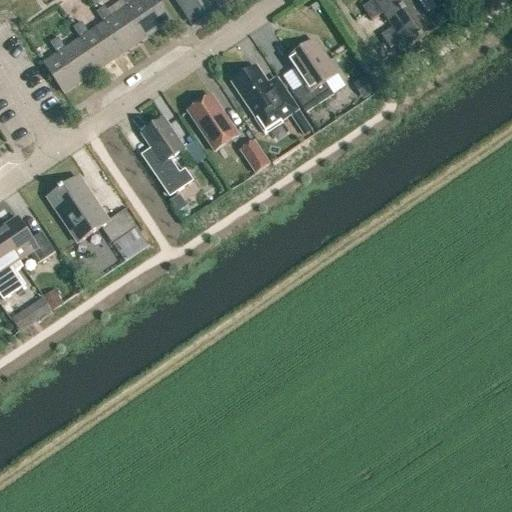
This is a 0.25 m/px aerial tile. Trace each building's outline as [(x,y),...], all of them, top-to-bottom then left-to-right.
[(123,11),(144,41),(171,23),(155,0),(139,0),(135,3),(133,0),(120,0),(127,9),(123,11)] [(212,0),(219,9),(233,0),(212,0)] [(415,0),(390,0),(379,7),(383,14),(388,21),(417,2),(415,0)] [(417,2),(388,21),(393,29),(397,36),(426,16),(417,2)] [(182,12),(189,23),(201,15),(194,4),(182,12)] [(370,4),(362,8),(367,15),(374,11),(370,4)] [(144,41),(123,11),(112,18),(105,8),(96,13),(103,24),(97,28),(117,59),(144,41)] [(374,11),(367,15),(371,22),(379,17),(374,11)] [(426,16),(397,36),(402,42),(412,57),(425,49),(420,41),(436,31),(426,16)] [(117,59),(97,28),(89,34),(82,23),(73,29),(80,40),(70,46),(91,77),(117,59)] [(388,32),(381,37),(385,43),(393,39),(388,32)] [(91,77),(70,46),(65,49),(58,39),(50,44),(57,55),(43,65),(63,95),(91,77)] [(393,39),(385,43),(390,50),(397,46),(393,39)] [(338,76),(315,42),(311,45),(308,43),(305,42),(302,44),(302,48),(302,51),(288,61),(305,85),(292,94),(306,114),(333,96),(325,84),(338,76)] [(298,112),(284,91),(277,80),(268,87),(256,68),(232,84),(256,119),(254,120),(265,136),(282,124),(281,123),(298,112)] [(368,76),(353,86),(363,102),(378,92),(368,76)] [(215,153),(238,138),(211,98),(188,113),(215,153)] [(304,137),(311,132),(303,118),(295,123),(304,137)] [(158,160),(148,166),(169,197),(190,182),(184,172),(179,175),(169,162),(184,152),(164,122),(142,136),(158,160)] [(256,175),(269,166),(254,143),(240,152),(256,175)] [(109,223),(79,179),(49,199),(79,244),(102,229),(113,246),(138,230),(125,211),(109,223)] [(180,196),(170,203),(177,213),(187,207),(180,196)] [(0,230),(0,234),(18,262),(29,254),(37,266),(55,254),(41,234),(32,240),(17,219),(0,230)] [(12,265),(18,262),(0,234),(0,298),(2,301),(26,286),(12,265)] [(54,294),(45,300),(52,311),(61,304),(54,294)] [(27,322),(31,327),(36,324),(51,312),(42,300),(21,315),(11,322),(17,330),(27,322)]
